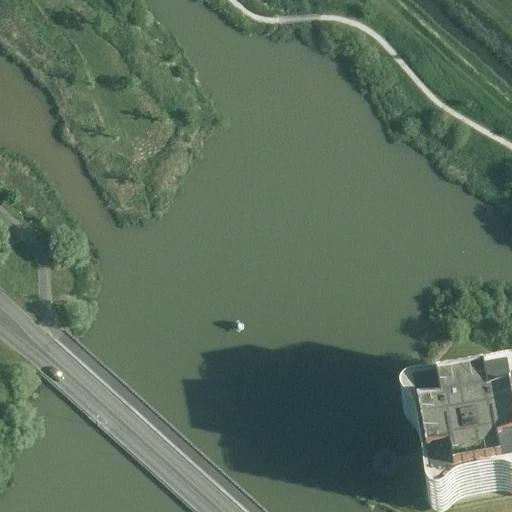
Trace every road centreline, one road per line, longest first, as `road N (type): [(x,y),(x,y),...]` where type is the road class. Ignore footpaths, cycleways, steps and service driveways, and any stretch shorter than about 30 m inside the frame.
road 1 (tertiary): [(231,511),(0,299)]
road 2 (tertiary): [(0,330),(206,511)]
